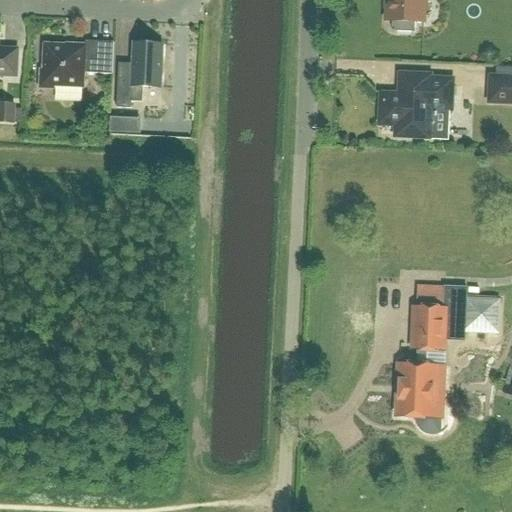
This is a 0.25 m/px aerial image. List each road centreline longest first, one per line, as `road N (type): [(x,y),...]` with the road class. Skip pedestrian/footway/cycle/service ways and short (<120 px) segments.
road 1 (residential): [(282,511),(307,0)]
road 2 (residential): [(178,0),(163,8),(0,1)]
